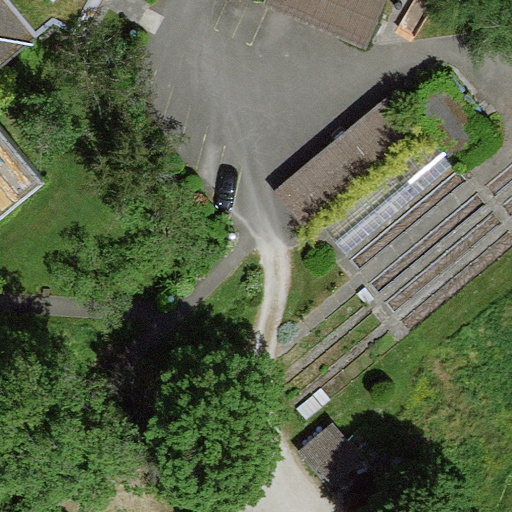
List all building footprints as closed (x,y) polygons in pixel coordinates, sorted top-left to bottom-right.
[(0,0),(0,66),(56,20),(84,37),(102,0),(0,0)] [(272,0),(366,40),(382,0),(272,0)] [(495,140),(444,78),(413,103),(438,134),(326,226),(349,254),(456,166),(459,170),(495,140)] [(304,222),(416,131),(388,97),(276,188),(304,222)] [(0,186),(32,160),(0,120),(0,186)]
